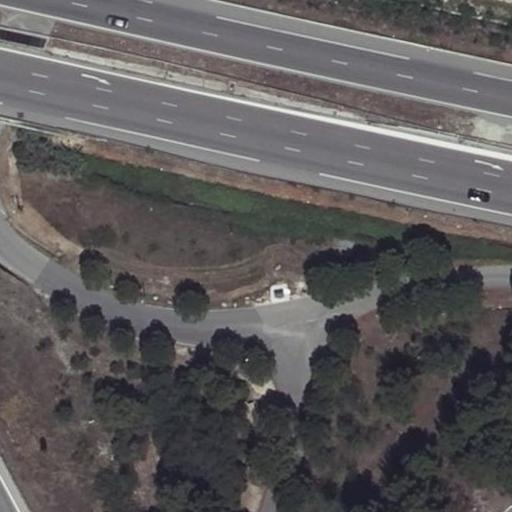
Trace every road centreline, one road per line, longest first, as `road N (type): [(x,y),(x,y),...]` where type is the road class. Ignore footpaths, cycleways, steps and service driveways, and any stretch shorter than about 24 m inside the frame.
road 1 (motorway): [(0,75),(511,187)]
road 2 (motorway): [(511,99),(60,0)]
road 3 (unclassified): [(0,239),(72,287),(139,315),(200,327),(279,320)]
road 4 (unclassified): [(511,272),(427,279),(279,320)]
road 5 (unclassified): [(279,320),(297,415),(271,511)]
